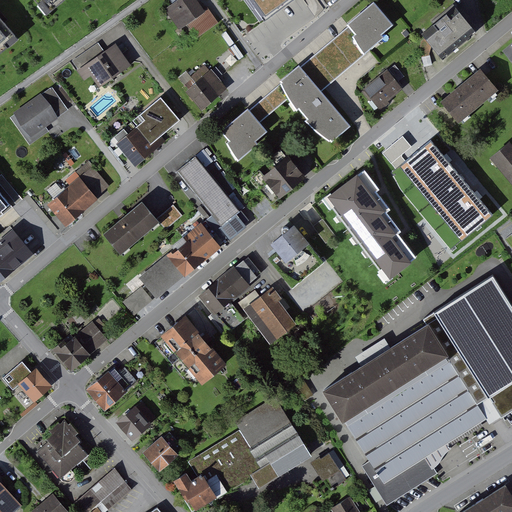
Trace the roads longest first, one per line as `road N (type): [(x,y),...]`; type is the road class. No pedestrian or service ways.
road 1 (residential): [(71,386),(511,22)]
road 2 (residential): [(0,298),(351,0)]
road 3 (residential): [(180,511),(71,386)]
